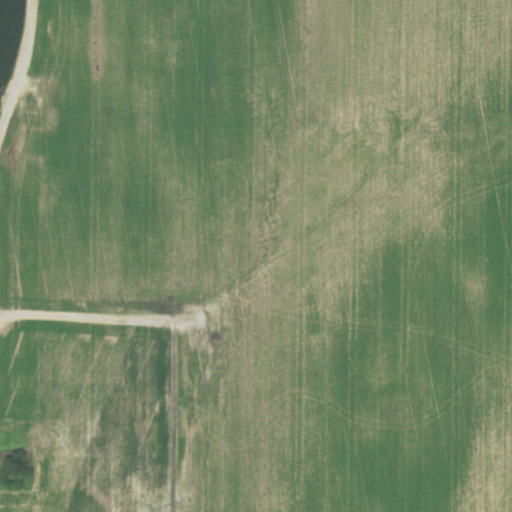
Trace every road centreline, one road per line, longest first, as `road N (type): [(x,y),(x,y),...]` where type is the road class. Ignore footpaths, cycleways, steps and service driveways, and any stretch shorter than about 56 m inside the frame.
road 1 (residential): [(0,311),(201,321)]
road 2 (residential): [(0,140),(34,35),(37,0)]
